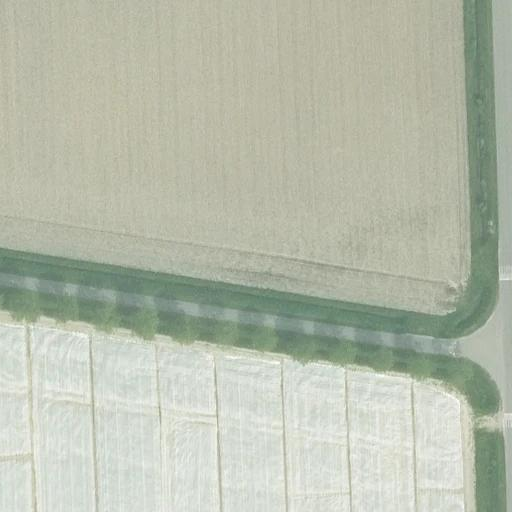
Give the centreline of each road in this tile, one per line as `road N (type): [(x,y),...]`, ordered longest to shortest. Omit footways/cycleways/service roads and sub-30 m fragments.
road 1 (unclassified): [(509,354),(0,279)]
road 2 (unclassified): [(509,354),(501,0)]
